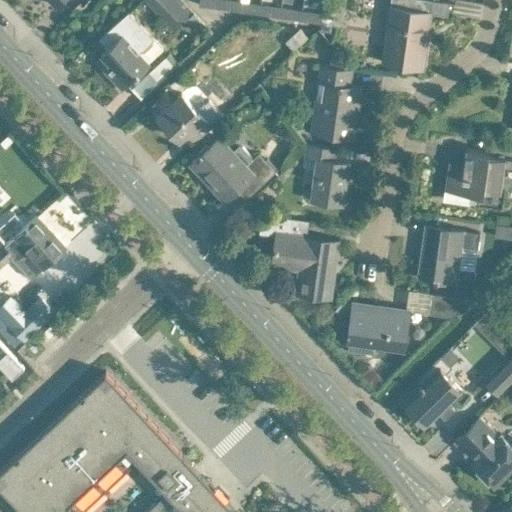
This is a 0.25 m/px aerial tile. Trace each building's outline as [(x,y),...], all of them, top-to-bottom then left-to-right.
[(182,0),(145,0),(173,31),(194,12),(182,0)] [(238,10),(240,1),(232,0),(219,0),(218,7),(238,10)] [(425,12),(430,12),(431,0),(390,0),(382,61),(422,66),(425,45),(420,44),(425,12)] [(259,13),(261,4),(240,1),(238,10),(259,13)] [(279,16),(281,7),(261,4),(259,13),(279,16)] [(300,19),(302,10),(281,7),(279,16),(300,19)] [(320,22),(322,13),(302,10),(300,19),(320,22)] [(162,47),(147,31),(129,12),(101,38),(109,47),(102,54),(111,63),(105,69),(121,86),(127,80),(142,96),(156,83),(141,66),(162,47)] [(349,84),(351,68),(321,64),(312,131),(354,137),(361,86),(349,84)] [(196,140),(224,114),(208,98),(194,84),(190,84),(182,92),(158,114),(179,136),(186,130),(196,140)] [(8,135),(1,141),(4,145),(11,138),(8,135)] [(206,172),(228,196),(237,188),(246,198),(275,170),(265,159),(252,171),(245,164),(251,158),(251,154),(243,145),(239,145),(232,151),(218,136),(207,146),(206,145),(203,148),(204,150),(191,162),(203,175),(206,172)] [(344,203),(350,161),(336,159),(338,146),(306,142),(304,155),(316,156),(310,198),(344,203)] [(489,151),(465,147),(462,168),(450,166),(445,198),(468,201),(469,192),(483,194),(484,189),(501,191),(505,158),(489,155),(489,151)] [(339,239),(300,233),(302,218),(261,213),(259,232),(275,235),(271,264),(300,268),(296,292),(331,297),(339,239)] [(36,215),(0,249),(0,266),(11,256),(32,279),(66,246),(36,215)] [(426,223),(418,277),(472,285),(475,269),(459,267),(462,245),(478,247),(480,232),(426,223)] [(452,316),(471,298),(430,292),(427,312),(452,316)] [(11,295),(0,304),(0,313),(24,338),(54,310),(39,296),(25,310),(11,295)] [(403,349),(409,310),(409,309),(354,301),(348,341),(403,349)] [(483,330),(494,320),(485,312),(475,322),(483,330)] [(0,341),(0,348),(3,346),(22,367),(12,377),(11,376),(10,377),(12,378),(24,367),(0,341)] [(511,380),(511,352),(485,379),(499,393),(511,380)] [(451,366),(440,356),(418,378),(422,382),(419,385),(403,401),(405,402),(402,404),(415,416),(417,414),(427,424),(462,389),(445,372),(451,366)] [(238,511),(106,370),(0,469),(0,484),(26,511),(238,511)] [(368,375),(358,384),(372,401),(383,392),(368,375)] [(479,415),(454,439),(475,459),(472,462),(494,484),(511,466),(511,445),(501,434),(499,436),(479,415)]
